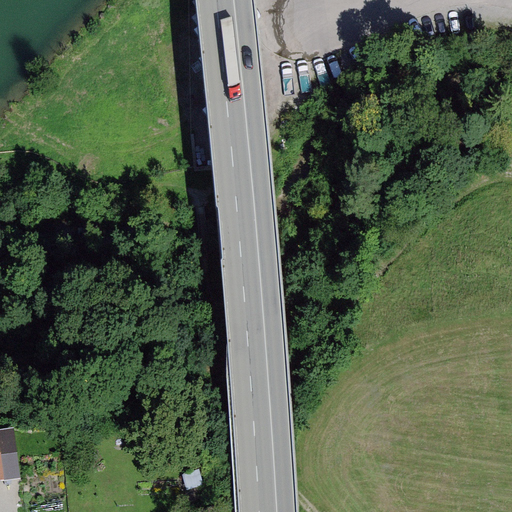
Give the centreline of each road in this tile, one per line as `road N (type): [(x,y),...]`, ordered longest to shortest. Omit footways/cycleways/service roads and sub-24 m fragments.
road 1 (primary): [(225,0),(267,511)]
road 2 (track): [(511,152),(412,239),(285,405),(272,449),(311,511)]
